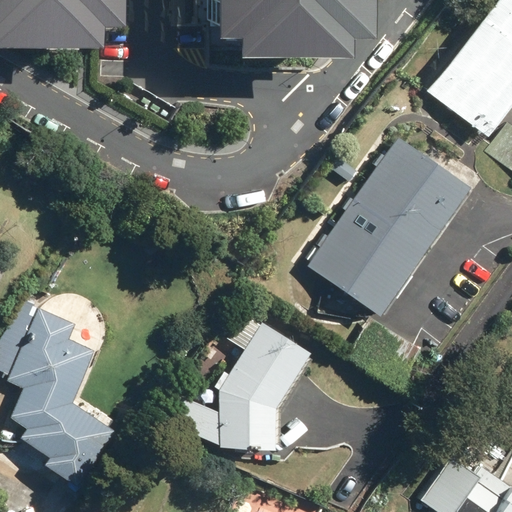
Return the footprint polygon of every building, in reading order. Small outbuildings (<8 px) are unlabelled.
[(0,0),(0,26),(83,26),(82,8),(107,8),(107,0),(0,0)] [(202,0),(203,23),(226,23),(226,42),(336,42),(336,26),(353,26),(352,0),(202,0)] [(511,0),(488,0),(421,89),(480,133),(511,90),(511,0)] [(303,264),(373,312),(462,182),(392,134),(303,264)] [(42,452),(37,459),(70,481),(107,425),(66,399),(87,346),(64,336),(70,321),(34,305),(24,329),(9,321),(0,334),(0,369),(6,373),(3,378),(17,384),(3,415),(19,425),(15,434),(42,452)] [(343,355),(392,385),(415,346),(366,316),(343,355)] [(267,444),(268,403),(304,348),(260,320),(214,387),(213,409),(179,395),(165,421),(212,440),(212,443),(267,444)] [(511,365),(501,381),(511,388),(511,365)] [(436,511),(511,511),(511,491),(476,466),(471,473),(448,456),(418,498),(436,511)]
